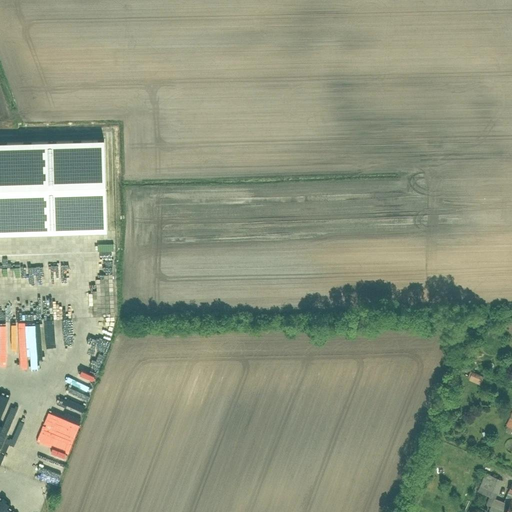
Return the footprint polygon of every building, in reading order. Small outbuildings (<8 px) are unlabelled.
[(112,255),(85,256),(86,273),(113,272),(112,255)] [(6,269),(7,278),(35,276),(34,268),(6,269)] [(61,268),(37,269),(38,280),(46,279),(45,275),(61,275),(61,268)] [(109,278),(94,279),(94,290),(91,290),(92,302),(111,301),(109,278)] [(0,368),(16,368),(14,321),(0,321),(0,368)] [(22,352),(48,351),(47,321),(21,322),(22,352)] [(85,325),(75,344),(98,355),(107,336),(85,325)] [(70,364),(61,398),(65,399),(64,404),(77,408),(87,368),(70,364)] [(468,371),(466,379),(478,382),(480,374),(468,371)] [(503,427),(511,430),(511,407),(503,427)] [(80,421),(59,413),(54,428),(75,435),(80,421)] [(0,464),(12,468),(27,423),(13,419),(10,428),(8,428),(0,425),(0,464)] [(56,447),(53,458),(38,455),(35,467),(44,469),(51,470),(52,464),(58,466),(58,463),(64,465),(67,449),(56,447)] [(483,473),(475,491),(493,499),(500,481),(483,473)] [(511,511),(511,486),(508,485),(505,492),(511,495),(509,503),(507,502),(502,511),(511,511)] [(485,498),(482,505),(499,511),(502,504),(485,498)]
